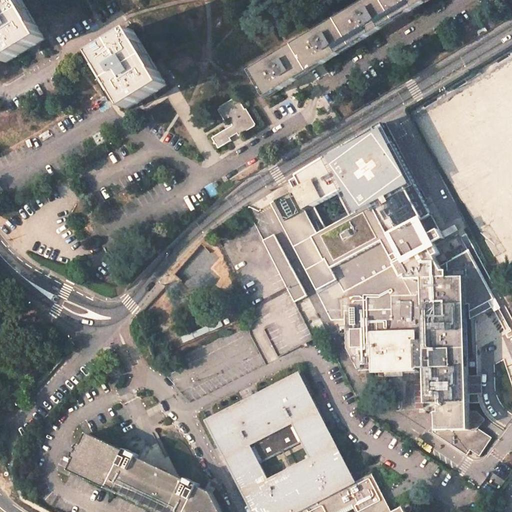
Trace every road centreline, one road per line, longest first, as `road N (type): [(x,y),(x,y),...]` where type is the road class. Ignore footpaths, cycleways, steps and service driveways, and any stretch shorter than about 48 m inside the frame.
road 1 (residential): [(511,33),(247,193),(191,237),(107,326),(40,290),(0,250)]
road 2 (unknown): [(239,246),(313,359)]
